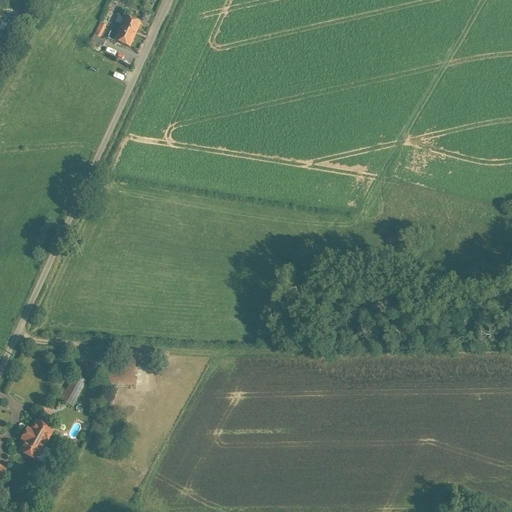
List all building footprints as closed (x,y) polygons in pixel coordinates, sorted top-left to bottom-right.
[(140,24),(125,17),(114,41),(129,48),(140,24)] [(3,23),(1,28),(8,31),(10,26),(3,23)] [(100,23),(94,35),(99,38),(106,25),(100,23)] [(134,360),(119,359),(117,383),(133,384),(134,360)] [(75,375),(61,401),(72,407),(86,382),(75,375)] [(36,422),(31,432),(27,430),(22,440),(25,442),(20,452),(36,461),(52,431),(36,422)]
